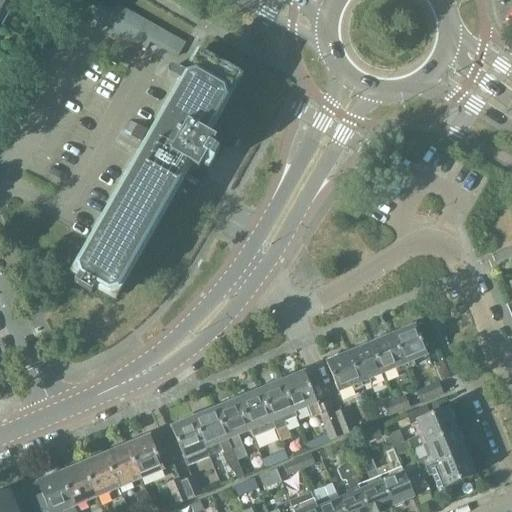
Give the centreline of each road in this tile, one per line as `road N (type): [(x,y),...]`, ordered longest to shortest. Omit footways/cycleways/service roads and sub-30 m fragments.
road 1 (residential): [(258,278),(368,88)]
road 2 (residential): [(258,278),(299,312),(406,247),(446,249)]
road 3 (residential): [(346,74),(241,264)]
road 4 (residential): [(127,382),(182,358),(258,278)]
road 5 (residential): [(241,264),(127,382)]
road 6 (residential): [(55,415),(0,286)]
road 7 (residential): [(497,356),(475,376),(511,467)]
